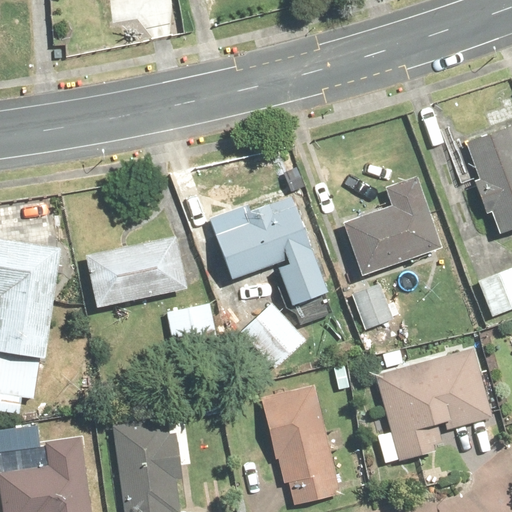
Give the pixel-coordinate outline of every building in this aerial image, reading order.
[(511,132),(508,122),(458,140),(491,232),(511,224),(511,132)] [(335,221),(355,275),(436,245),(410,177),(382,187),(387,201),(335,221)] [(291,202),(206,234),(225,283),(271,266),(286,305),(325,290),(291,202)] [(171,235),(82,254),(93,306),(182,287),(171,235)] [(0,352),(36,356),(48,248),(0,242),(0,352)] [(511,260),(473,278),(491,317),(511,306),(511,260)] [(379,281),(345,294),(359,330),(392,318),(379,281)] [(272,301),(238,329),(271,369),(305,340),(272,301)] [(212,302),(163,309),(169,349),(219,342),(212,302)] [(469,344),(369,374),(385,425),(371,430),(382,465),(438,448),(434,433),(491,416),(469,344)] [(0,361),(0,411),(20,413),(22,396),(35,397),(38,365),(0,361)] [(309,381),(254,398),(287,507),(342,491),(309,381)] [(176,511),(169,418),(109,423),(115,511),(176,511)] [(87,511),(82,437),(43,439),(45,465),(0,468),(0,511),(87,511)]
